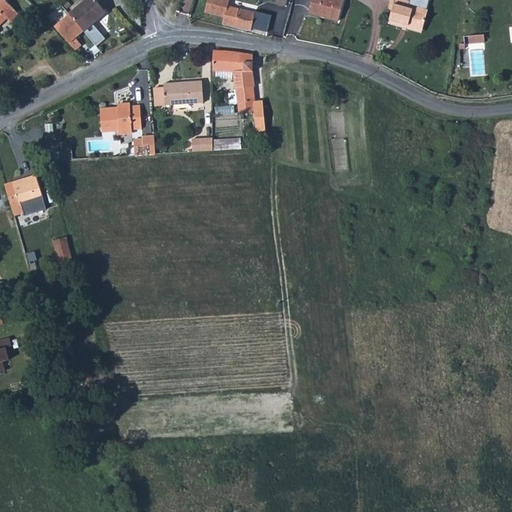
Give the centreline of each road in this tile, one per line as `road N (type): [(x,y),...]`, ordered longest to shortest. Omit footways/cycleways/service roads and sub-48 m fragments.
road 1 (unclassified): [(156,42),(215,40),(308,53),(374,75),(428,105),(511,109)]
road 2 (unclassified): [(0,118),(156,42)]
